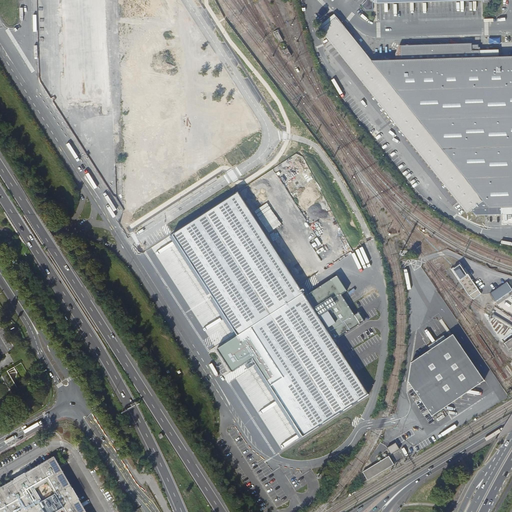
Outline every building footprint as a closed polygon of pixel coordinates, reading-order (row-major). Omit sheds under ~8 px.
[(199,0),(210,19),(217,15),(208,0),(199,0)] [(373,9),(372,0),(367,0),(362,5),(367,9),(373,9)] [(475,215),(501,214),(501,207),(511,206),(511,56),(499,57),(396,60),(371,60),(337,17),(320,30),(467,213),(471,210),(475,215)] [(278,31),(274,33),(280,43),(279,42),(283,40),(283,41),(278,31)] [(396,60),(499,57),(498,50),(472,50),(472,43),(399,45),(396,54),(396,60)] [(287,48),(284,50),(283,50),(288,58),(288,57),(291,56),(292,56),(287,48)] [(233,371),(253,359),(304,436),(368,393),(335,340),(366,321),(338,274),(304,294),(239,191),(174,233),(239,335),(219,348),(233,371)] [(511,206),(501,207),(501,214),(511,214),(511,206)] [(452,269),(469,295),(479,289),(461,263),(452,269)] [(511,288),(507,282),(490,293),(496,301),(511,290),(511,288)] [(221,339),(227,340),(228,334),(221,333),(220,337),(217,337),(217,335),(211,334),(210,338),(212,338),(212,342),(220,344),(221,339)] [(410,378),(433,413),(485,379),(455,333),(413,360),(410,378)] [(16,366),(7,371),(18,390),(33,382),(21,363),(16,366)] [(391,453),(400,448),(396,442),(388,447),(391,453)] [(363,471),(368,479),(395,464),(390,455),(363,471)] [(83,511),(79,503),(58,468),(54,460),(0,490),(0,511),(83,511)]
